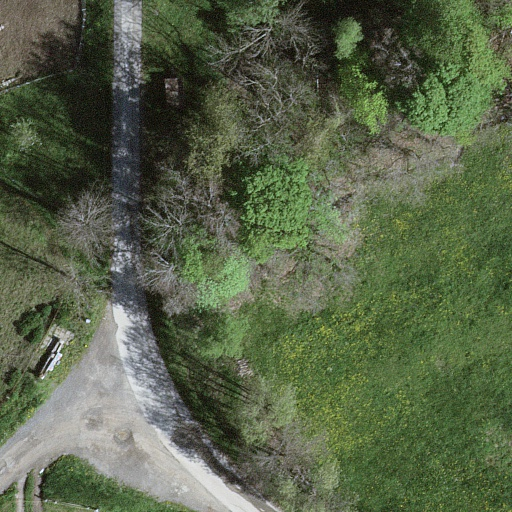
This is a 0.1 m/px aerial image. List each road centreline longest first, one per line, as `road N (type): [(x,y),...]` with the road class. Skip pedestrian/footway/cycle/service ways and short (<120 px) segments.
road 1 (unclassified): [(127,0),(128,250),(137,336),(159,401),(213,472),(258,511)]
road 2 (track): [(144,356),(90,385),(0,473)]
